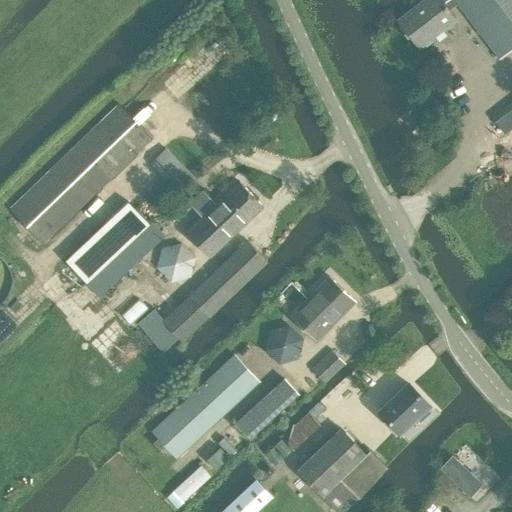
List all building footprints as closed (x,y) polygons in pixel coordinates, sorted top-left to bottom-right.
[(511,0),(424,0),(398,20),(419,47),(456,19),(449,10),(458,3),(495,52),(511,39),(511,0)] [(9,208),(42,242),(151,137),(118,102),(9,208)] [(165,148),(149,163),(165,179),(168,176),(182,190),(194,177),(165,148)] [(263,207),(239,181),(214,202),(202,189),(188,202),(201,215),(184,231),(209,257),(263,207)] [(98,295),(164,235),(152,222),(87,282),(98,295)] [(182,342),(209,316),(267,261),(248,240),(189,296),(164,318),(155,308),(138,323),(164,352),(178,338),(182,342)] [(316,341),(355,301),(330,276),(290,316),(316,341)] [(325,383),(345,363),(333,350),(313,369),(325,383)] [(177,458),(259,382),(234,355),(152,432),(177,458)] [(283,378),(234,423),(235,424),(249,438),(268,421),(298,394),(283,378)] [(400,432),(429,405),(409,383),(380,411),(400,432)] [(294,450),(321,425),(314,418),(326,408),(320,401),(294,426),(288,444),(294,450)] [(368,456),(341,428),(297,470),(337,511),(343,511),(358,497),(359,498),(387,467),(371,453),(368,456)] [(453,453),(440,466),(470,495),(483,481),(453,453)] [(201,465),(174,490),(183,500),(210,475),(201,465)] [(255,511),(272,496),(257,480),(223,511),(255,511)]
